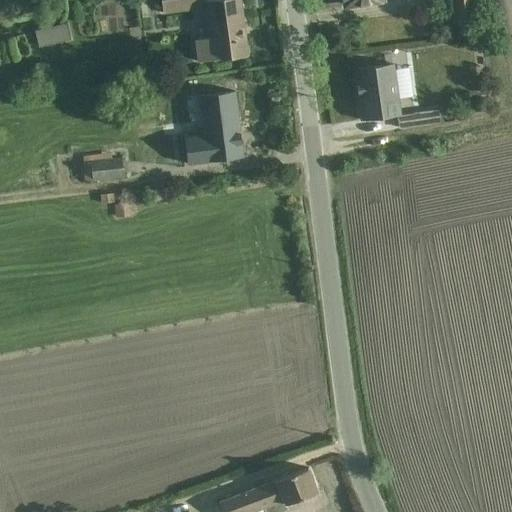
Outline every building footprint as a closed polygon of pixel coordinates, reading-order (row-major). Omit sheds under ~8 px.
[(199,63),(249,58),(242,0),(206,0),(211,38),(196,40),(199,63)] [(476,0),(452,0),(452,18),(476,18),(476,0)] [(511,0),(491,0),(491,24),(511,24),(511,0)] [(361,120),(402,115),(395,62),(355,67),(361,120)] [(189,164),(244,157),(236,90),(182,96),(185,118),(202,116),(205,135),(186,137),(189,164)] [(141,162),(128,161),(129,156),(100,154),(99,182),(140,184),(141,162)] [(170,193),(176,205),(192,198),(187,185),(170,193)] [(130,206),(130,221),(145,222),(145,207),(130,206)] [(225,511),(273,511),(320,493),(305,457),(217,494),(225,511)]
